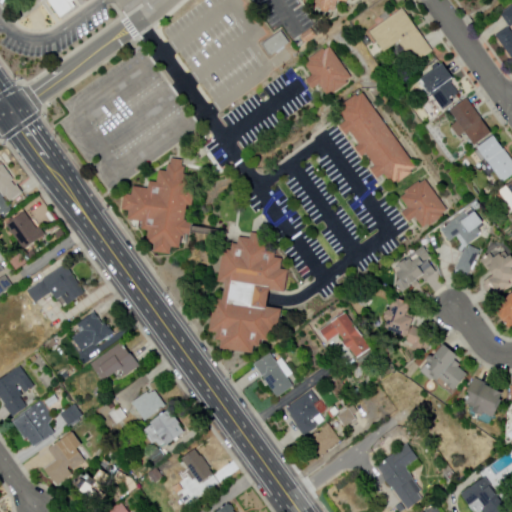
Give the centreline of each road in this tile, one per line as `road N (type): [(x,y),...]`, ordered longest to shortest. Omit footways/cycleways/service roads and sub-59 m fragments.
road 1 (tertiary): [(14,114),(300,511)]
road 2 (residential): [(167,0),(14,114)]
road 3 (residential): [(511,107),(438,0)]
